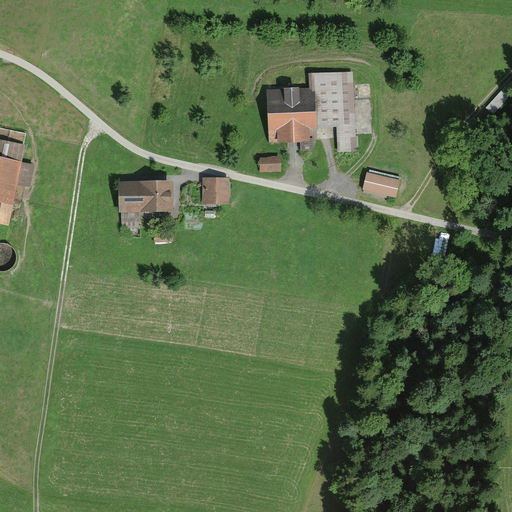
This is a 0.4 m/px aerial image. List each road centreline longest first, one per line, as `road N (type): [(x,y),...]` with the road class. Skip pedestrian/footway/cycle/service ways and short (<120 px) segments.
road 1 (unclassified): [(0,53),(42,74),(137,151),(167,162),(485,233),(511,232)]
road 2 (track): [(102,126),(81,156),(36,511)]
road 3 (track): [(403,214),(511,76)]
